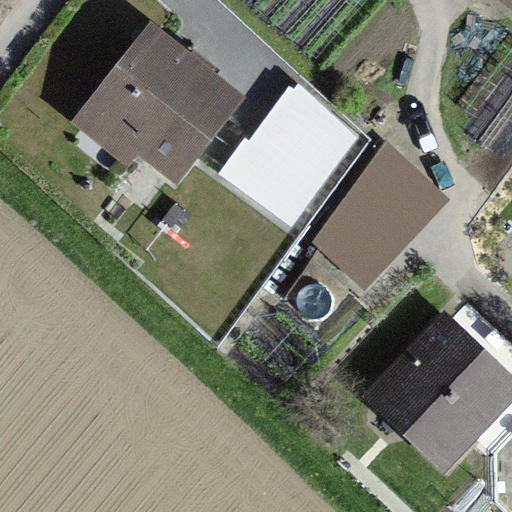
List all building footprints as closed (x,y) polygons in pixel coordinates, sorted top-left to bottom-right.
[(276,0),(315,35),(347,0),(276,0)] [(151,38),(96,107),(175,170),(232,102),(151,38)] [(288,219),(339,150),(297,112),(234,179),(288,219)] [(431,193),(387,152),(317,248),(342,271),(350,262),(359,270),(431,193)] [(511,386),(446,324),(381,393),(446,456),(511,386)]
